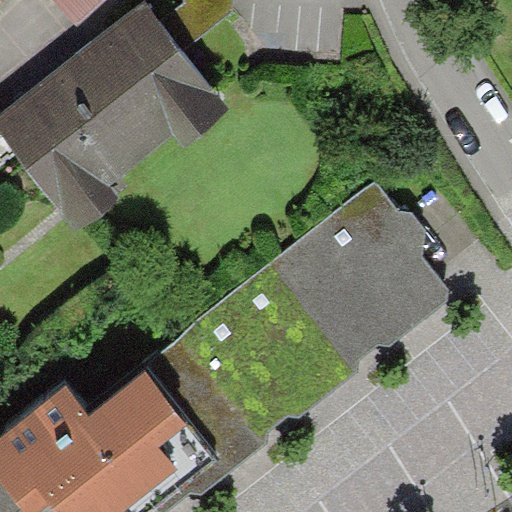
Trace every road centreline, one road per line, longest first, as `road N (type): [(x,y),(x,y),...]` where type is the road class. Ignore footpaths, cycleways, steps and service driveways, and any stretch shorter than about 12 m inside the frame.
road 1 (residential): [(401,0),(511,182)]
road 2 (residential): [(511,382),(345,511)]
